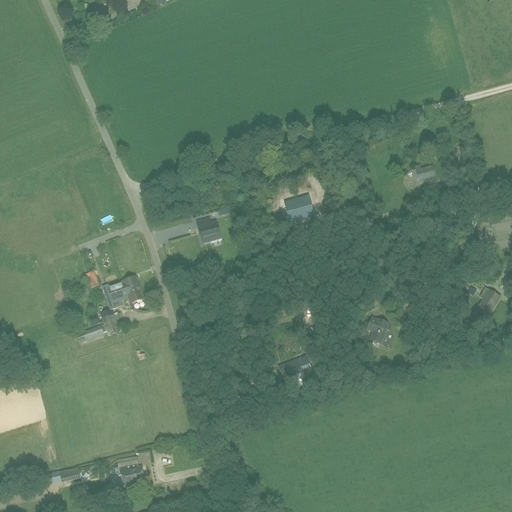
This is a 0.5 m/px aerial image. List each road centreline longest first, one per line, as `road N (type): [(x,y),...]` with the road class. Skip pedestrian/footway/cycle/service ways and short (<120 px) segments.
road 1 (unclassified): [(251,511),(205,443),(152,244),(44,0)]
road 2 (track): [(130,191),(511,86)]
road 3 (unknown): [(459,100),(477,201),(469,244),(443,267),(443,330)]
road 4 (unknown): [(338,133),(370,247),(365,331)]
